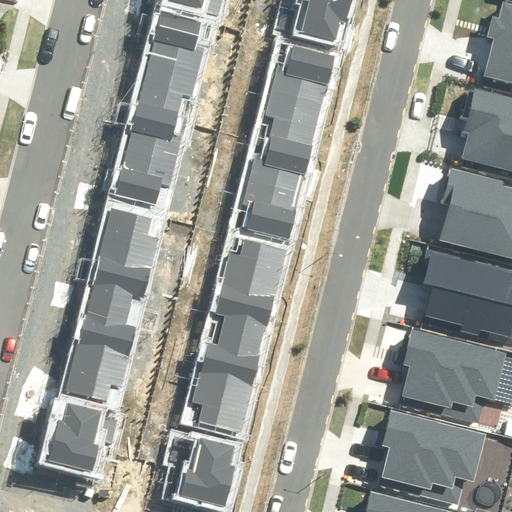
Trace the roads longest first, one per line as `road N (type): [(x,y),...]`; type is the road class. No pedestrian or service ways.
road 1 (residential): [(409,0),(277,511)]
road 2 (residential): [(78,0),(0,320)]
